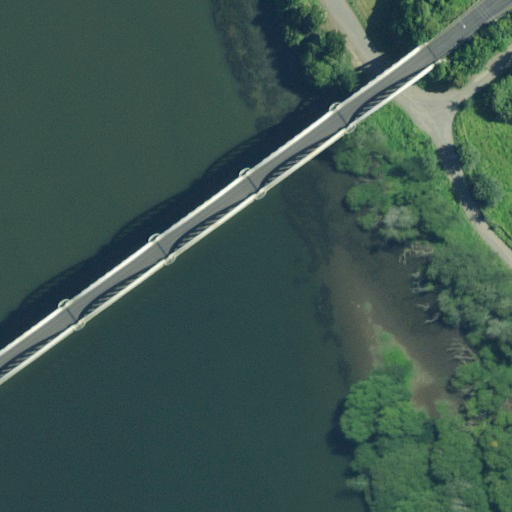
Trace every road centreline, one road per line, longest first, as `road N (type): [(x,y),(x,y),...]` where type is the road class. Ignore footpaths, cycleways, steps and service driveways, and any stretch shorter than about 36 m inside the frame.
road 1 (secondary): [(0,365),(501,0)]
road 2 (unclassified): [(511,59),(444,121),(511,259)]
